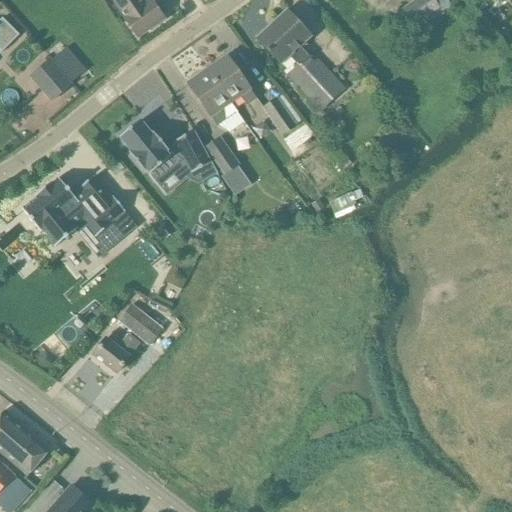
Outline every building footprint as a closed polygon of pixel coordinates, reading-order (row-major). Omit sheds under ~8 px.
[(147,7),(141,0),(113,0),(128,20),(126,22),(137,38),(164,20),(158,12),(173,1),(172,0),(153,0),(150,2),(151,4),(147,7)] [(433,0),(421,0),(400,13),(411,32),(442,13),(433,0)] [(311,38),(287,12),(276,22),(277,24),(271,30),(270,28),(257,40),(281,66),(289,59),(299,69),(287,79),(319,114),(344,91),(312,56),(309,59),(300,49),(311,38)] [(0,44),(5,49),(19,36),(2,19),(0,21),(0,44)] [(391,19),(383,24),(396,44),(404,39),(391,19)] [(51,62),(70,84),(85,72),(66,49),(51,62)] [(227,58),(208,71),(243,124),(244,123),(232,105),(240,99),(246,107),(256,100),(227,58)] [(50,61),(44,66),(53,78),(40,89),(52,102),(71,86),(70,84),(51,62),(50,61)] [(243,124),(208,71),(188,85),(217,128),(230,133),(243,124)] [(301,123),(281,96),(264,109),(283,135),(301,123)] [(156,183),(184,160),(192,174),(210,164),(195,136),(193,132),(175,142),(177,146),(175,147),(167,154),(166,153),(168,151),(155,136),(154,134),(151,135),(140,121),(119,138),(131,152),(129,154),(143,171),(145,169),(156,183)] [(240,166),(220,139),(206,149),(226,176),(223,178),(231,189),(229,191),(235,200),(250,189),(235,170),(240,166)] [(30,221),(32,224),(33,223),(41,234),(42,233),(41,232),(42,232),(55,248),(54,248),(55,249),(65,241),(66,242),(69,240),(68,239),(78,231),(77,230),(73,226),(80,220),(95,239),(95,240),(111,227),(110,226),(109,227),(108,226),(123,213),(124,213),(125,213),(112,197),(111,198),(112,199),(111,200),(94,179),(95,178),(94,177),(79,189),(80,190),(81,190),(74,197),(69,192),(70,191),(68,188),(67,189),(59,179),(58,180),(53,185),(52,184),(53,183),(52,182),(36,196),(36,197),(37,196),(38,197),(23,209),(23,208),(22,209),(31,221),(30,221)] [(356,207),(351,194),(329,203),(334,215),(356,207)] [(319,201),(312,206),(317,214),(324,209),(319,201)] [(163,330),(131,306),(119,322),(151,346),(163,330)] [(138,345),(127,336),(118,348),(107,339),(93,356),(116,375),(130,358),(129,357),(138,345)] [(49,452),(3,413),(0,416),(0,453),(28,477),(49,452)] [(10,511),(30,491),(0,463),(0,508),(4,511),(10,511)] [(72,486),(49,511),(89,511),(94,506),(72,486)]
